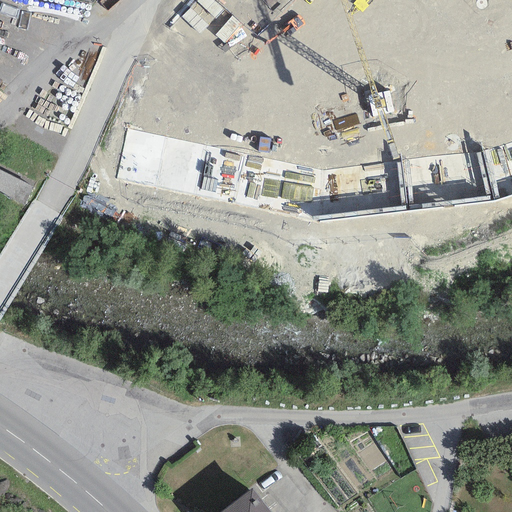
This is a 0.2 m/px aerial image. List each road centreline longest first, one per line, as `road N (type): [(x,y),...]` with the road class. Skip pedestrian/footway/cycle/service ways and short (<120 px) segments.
road 1 (unclassified): [(457,412),(206,414),(171,431),(94,501)]
road 2 (primary): [(94,501),(0,426)]
